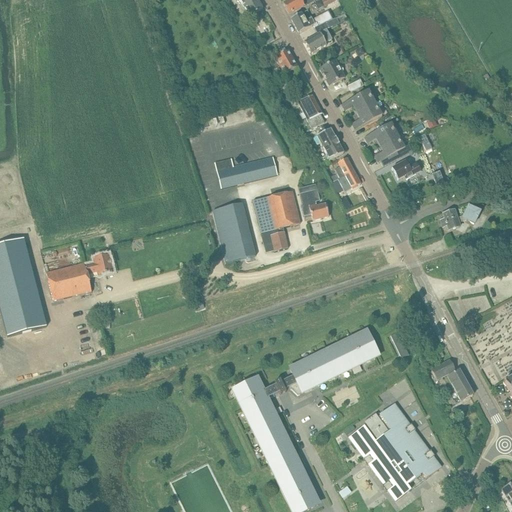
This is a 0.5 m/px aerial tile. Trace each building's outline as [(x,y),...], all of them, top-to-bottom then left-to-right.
[(237,0),(251,22),(259,18),(256,13),(263,10),(257,0),(237,0)] [(290,0),(282,4),(288,16),(317,0),(290,0)] [(291,20),(298,34),(314,25),(306,11),(291,20)] [(304,43),(310,55),(325,47),(324,45),(331,41),(327,33),(329,32),(328,30),(347,20),(343,13),(315,29),(318,35),(304,43)] [(274,41),(271,36),(260,42),(262,47),(274,41)] [(274,59),(278,67),(273,70),(277,79),(297,68),(288,52),(274,59)] [(335,61),(328,65),(320,70),(329,87),(345,79),(342,74),(343,72),(343,70),(342,68),(340,67),(338,67),(335,61)] [(363,87),(360,81),(347,87),(350,93),(363,87)] [(350,102),(356,114),(375,104),(368,91),(341,106),(341,107),(350,102)] [(291,107),(306,134),(311,131),(324,124),(320,116),(322,115),(312,96),(312,97),(298,104),(291,107)] [(375,104),(356,114),(363,126),(354,131),(355,131),(372,122),(382,116),(375,104)] [(391,124),(364,139),(367,145),(376,140),(379,146),(397,136),(391,124)] [(319,149),(320,151),(327,147),(329,151),(339,145),(330,130),(316,138),(321,148),(319,149)] [(416,151),(420,150),(422,154),(429,151),(423,134),(411,139),(416,151)] [(383,153),(374,158),(377,164),(380,162),(395,154),(398,159),(412,152),(409,147),(404,149),(397,136),(379,146),(383,153)] [(320,160),(326,157),(329,162),(343,154),(339,145),(329,151),(327,147),(320,151),(316,153),(320,160)] [(214,164),(216,173),(221,190),(276,176),(272,159),(233,169),(230,160),(214,164)] [(329,179),(332,184),(354,172),(347,160),(338,164),(340,168),(334,171),(336,175),(329,179)] [(405,162),(400,165),(391,170),(398,181),(404,178),(405,181),(421,172),(417,165),(409,169),(405,162)] [(342,189),(344,194),(360,185),(354,172),(332,184),(334,183),(338,191),(342,189)] [(432,176),(438,192),(446,189),(440,173),(432,176)] [(317,191),(300,195),(303,206),(301,207),(304,217),(311,215),(312,222),(328,218),(325,205),(316,207),(315,203),(319,202),(317,191)] [(252,202),(260,235),(262,245),(272,243),(275,252),(287,249),(283,229),(300,225),(292,192),(252,202)] [(212,212),(226,264),(255,257),(242,204),(212,212)] [(454,212),(443,215),(445,220),(440,221),(442,228),(447,227),(448,231),(459,228),(458,224),(466,221),(474,225),(480,213),(468,207),(463,217),(456,219),(454,212)] [(0,315),(5,336),(44,326),(22,239),(0,244),(0,315)] [(46,275),(51,292),(53,302),(90,293),(91,294),(91,293),(88,279),(113,273),(108,256),(93,260),(94,264),(84,267),(84,265),(46,275)] [(235,390),(232,391),(235,396),(234,396),(240,407),(243,405),(245,409),(241,410),(290,511),(305,511),(310,510),(310,509),(315,506),(314,504),(318,503),(272,410),(274,409),(269,399),(267,399),(279,393),(280,396),(286,393),(285,391),(289,389),(298,397),(376,358),(374,354),(376,353),(374,349),(374,348),(366,332),(290,370),(293,378),(281,383),(280,381),(275,383),(276,386),(263,391),(259,382),(257,379),(254,381),(254,380),(235,389),(235,390)] [(449,362),(431,372),(436,381),(454,371),(449,362)] [(447,378),(455,393),(450,396),(455,405),(460,402),(461,403),(461,402),(472,396),(459,372),(448,378),(447,378)] [(504,381),(503,382),(511,397),(511,378),(505,382),(504,381)] [(378,397),(381,401),(387,396),(384,392),(378,397)] [(364,428),(348,439),(350,438),(365,459),(363,461),(367,466),(368,465),(383,486),(382,487),(386,492),(389,490),(396,500),(394,502),(395,502),(410,491),(406,486),(408,484),(409,485),(421,477),(420,476),(422,474),(426,479),(441,468),(439,469),(432,459),(434,457),(430,451),(427,453),(412,433),(415,431),(411,425),(408,427),(393,407),(395,405),(379,416),(378,418),(375,415),(363,423),(366,427),(364,428)] [(340,435),(334,440),(337,444),(343,439),(340,435)] [(508,487),(502,491),(511,507),(511,484),(510,486),(509,485),(508,486),(508,487)] [(347,489),(339,495),(343,500),(351,494),(347,489)] [(370,511),(376,506),(373,502),(367,507),(370,511)]
